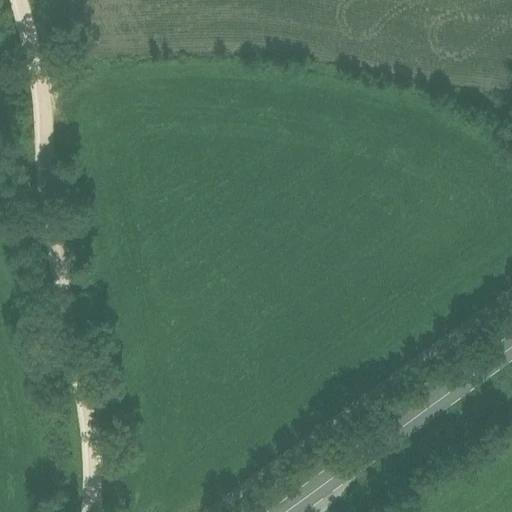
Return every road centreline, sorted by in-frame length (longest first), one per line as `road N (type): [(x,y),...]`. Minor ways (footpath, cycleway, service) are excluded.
road 1 (track): [(22,0),(92,428),(91,511)]
road 2 (secondary): [(287,511),(511,350)]
